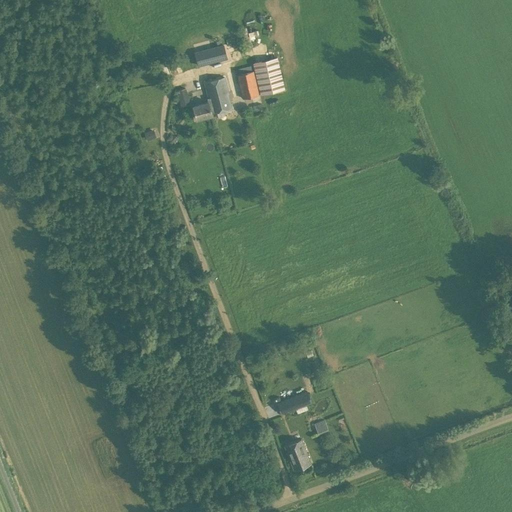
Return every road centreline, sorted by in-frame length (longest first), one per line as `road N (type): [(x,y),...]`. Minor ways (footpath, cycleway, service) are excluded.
road 1 (unknown): [(292,497),(165,153),(171,90),(235,64)]
road 2 (unclassified): [(252,511),(511,417)]
